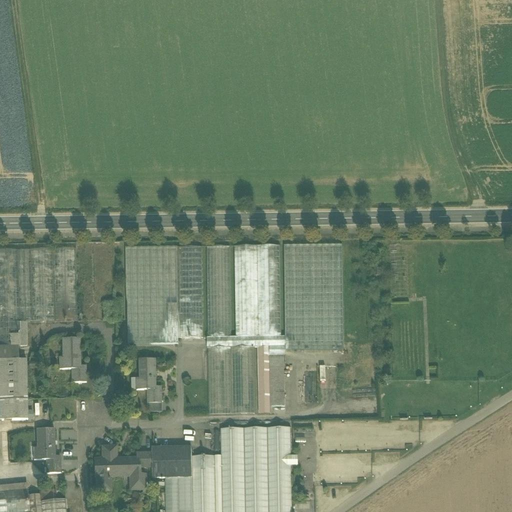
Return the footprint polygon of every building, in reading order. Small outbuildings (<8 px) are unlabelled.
[(284,247),(285,338),(286,348),(286,351),(343,351),(342,246),(284,247)] [(236,339),(259,338),(257,247),(234,248),(236,339)] [(280,247),(257,247),(259,338),(282,338),(280,247)] [(127,346),(179,345),(179,339),(180,339),(203,339),(202,248),(126,249),(127,346)] [(206,248),(207,339),(232,339),(230,248),(206,248)] [(74,251),(0,253),(0,362),(17,362),(17,349),(19,349),(26,348),(25,325),(65,324),(65,312),(76,311),(74,251)] [(65,324),(76,323),(76,311),(65,312),(65,324)] [(207,339),(208,349),(254,348),(258,348),(286,348),(285,338),(282,338),(259,338),(236,339),(232,339),(207,339)] [(72,370),(73,376),(87,376),(87,367),(77,367),(76,340),(62,341),(63,359),(63,371),(72,370)] [(255,415),(254,348),(208,349),(209,416),(255,415)] [(286,351),(286,348),(258,348),(259,415),(271,415),(271,414),(285,414),(284,360),(286,357),(286,351)] [(148,398),(161,398),(161,387),(154,387),(154,360),(137,361),(137,380),(137,391),(148,391),(148,398)] [(0,362),(0,401),(27,401),(26,363),(17,363),(17,362),(0,362)] [(73,376),(73,385),(87,384),(87,376),(73,376)] [(148,406),(161,406),(161,398),(148,398),(148,406)] [(0,421),(27,421),(27,401),(0,401),(0,421)] [(193,479),(193,511),(292,511),(290,429),(222,431),(222,458),(192,458),(193,479)] [(47,463),(47,469),(62,468),(61,456),(57,456),(56,430),(35,430),(36,447),(36,462),(36,463),(47,463)] [(102,461),(102,463),(109,463),(109,461),(117,461),(116,448),(102,448),(102,461)] [(152,468),(153,480),(193,479),(192,458),(192,448),(152,449),(152,455),(152,468)] [(97,478),(97,492),(110,492),(110,478),(130,478),(130,488),(146,488),(147,488),(147,486),(146,486),(145,476),(140,477),(140,469),(152,468),(152,455),(136,455),(136,461),(117,461),(109,461),(109,463),(102,463),(102,461),(95,461),(95,471),(96,478),(97,478)] [(47,469),(48,478),(62,477),(62,468),(47,469)] [(5,482),(0,482),(0,493),(26,491),(27,490),(27,485),(5,487),(5,482)] [(26,491),(0,493),(0,511),(31,511),(30,498),(29,490),(27,490),(26,491)] [(40,492),(40,497),(41,504),(59,502),(58,490),(40,492)] [(40,497),(30,498),(31,511),(41,511),(41,504),(40,497)] [(59,502),(41,504),(41,511),(67,511),(66,501),(59,502)]
